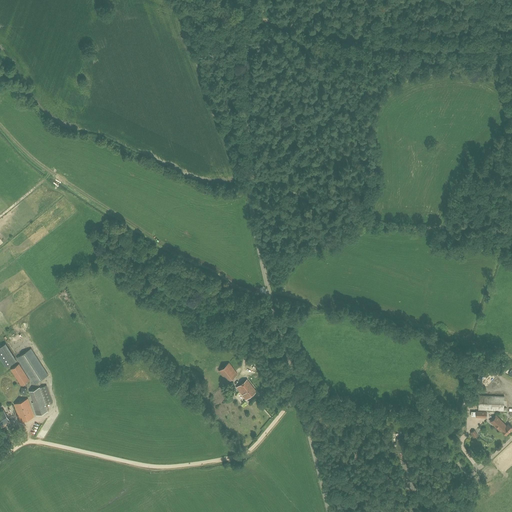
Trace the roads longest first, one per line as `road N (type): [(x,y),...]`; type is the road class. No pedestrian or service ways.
road 1 (unclassified): [(244,17),(253,218),(330,511)]
road 2 (track): [(298,392),(253,448),(232,458),(146,467),(17,438)]
road 3 (track): [(244,17),(375,40),(511,41)]
